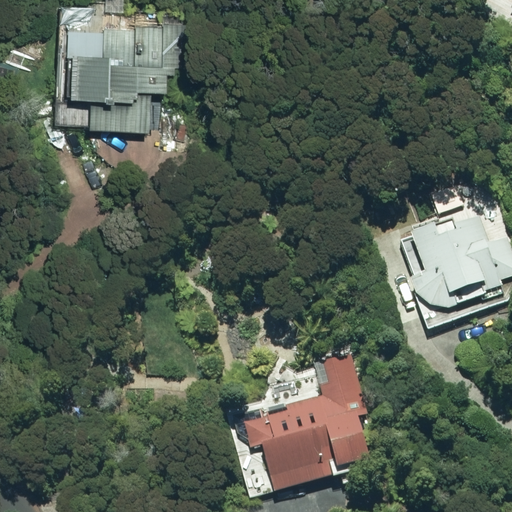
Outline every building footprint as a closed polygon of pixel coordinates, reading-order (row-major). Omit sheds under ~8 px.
[(104,0),(104,14),(123,15),(123,0),(104,0)] [(87,130),(146,133),(148,92),(163,93),(163,76),(174,76),(174,68),(192,69),(194,27),(162,25),(162,29),(136,27),(135,31),(104,29),(102,58),(68,55),(66,99),(88,100),(87,130)] [(89,193),(63,122),(43,129),(70,200),(89,193)] [(492,247),(483,221),(458,231),(456,225),(402,245),(420,298),(415,300),(430,335),(511,304),(505,285),(511,282),(511,247),(510,241),(492,247)] [(280,486),(283,497),(373,469),(360,422),(371,420),(353,362),(317,373),(325,402),(288,413),(289,421),(247,433),(253,457),(264,455),(274,488),(280,486)]
